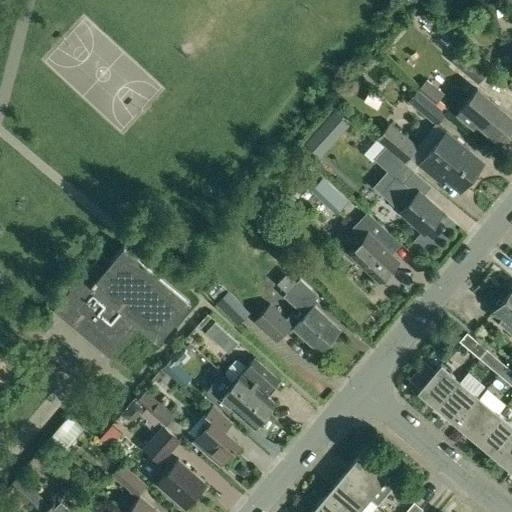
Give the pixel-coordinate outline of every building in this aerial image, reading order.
[(459,52),(451,61),(477,82),(485,73),(459,52)] [(418,89),(435,103),(444,92),(427,78),(418,89)] [(472,125),(476,121),(499,141),(511,124),(511,113),(477,84),(455,110),(472,125)] [(407,101),(435,124),(444,113),(417,90),(407,101)] [(349,124),(335,110),(305,143),(320,156),(349,124)] [(388,122),(376,137),(403,161),(415,146),(388,122)] [(441,173),(459,189),(481,162),(444,132),(418,163),(437,178),(441,173)] [(414,193),(402,182),(412,171),(384,147),(373,159),(386,170),(372,186),(380,193),(423,231),(440,212),(417,191),(414,193)] [(330,186),(320,197),(334,211),(345,200),(330,186)] [(347,252),(378,282),(397,261),(380,244),(389,234),(366,212),(350,228),(361,238),(347,252)] [(53,310),(110,358),(138,325),(156,341),(189,302),(122,246),(110,262),(101,254),(53,310)] [(276,283),(286,292),(282,296),(300,312),(296,316),(293,314),(287,321),(269,304),(254,321),(275,340),(290,324),(318,350),(318,351),(318,352),(339,330),(338,329),(337,330),(312,306),(317,301),(314,298),(317,295),(298,278),(295,282),(285,273),(276,283)] [(495,307),(493,310),(502,318),(498,322),(511,333),(511,302),(505,297),(502,300),(499,299),(495,304),(495,307)] [(204,331),(214,339),(223,329),(214,320),(204,331)] [(459,341),(482,360),(488,352),(466,333),(459,341)] [(482,360),(500,376),(507,367),(488,352),(482,360)] [(225,374),(224,375),(265,412),(274,402),(265,394),(277,379),(253,358),(246,366),(238,359),(237,359),(234,359),(224,370),(225,373),(225,374)] [(171,359),(163,368),(182,386),(190,377),(171,359)] [(416,391),(437,408),(459,380),(439,363),(416,391)] [(511,371),(507,367),(500,376),(511,385),(511,371)] [(220,371),(203,391),(229,413),(233,408),(253,426),(265,412),(224,375),(220,371)] [(478,397),(459,380),(437,408),(456,424),(478,397)] [(478,397),(456,424),(475,440),(498,413),(478,397)] [(133,400),(125,409),(125,416),(128,419),(135,418),(143,409),(133,400)] [(175,414),(158,400),(150,410),(166,424),(175,414)] [(211,419),(193,440),(221,464),(239,443),(223,429),(231,420),(212,405),(205,414),(211,419)] [(511,435),(511,424),(498,413),(475,440),(494,456),(511,435)] [(99,438),(108,447),(121,433),(111,424),(99,438)] [(144,448),(159,461),(178,441),(163,427),(144,448)] [(511,435),(494,456),(511,471),(511,435)] [(358,455),(341,475),(368,497),(385,478),(358,455)] [(177,459),(158,481),(185,505),(205,483),(177,459)] [(136,495),(145,484),(121,463),(112,474),(136,495)] [(346,511),(355,511),(368,497),(341,475),(325,494),(346,511)] [(0,504),(8,511),(13,511),(25,500),(10,486),(0,496),(0,504)] [(346,511),(325,494),(309,511),(346,511)] [(75,511),(71,508),(58,496),(50,504),(43,511),(75,511)] [(156,511),(139,497),(125,511),(156,511)] [(413,502),(404,511),(418,511),(421,509),(413,502)]
